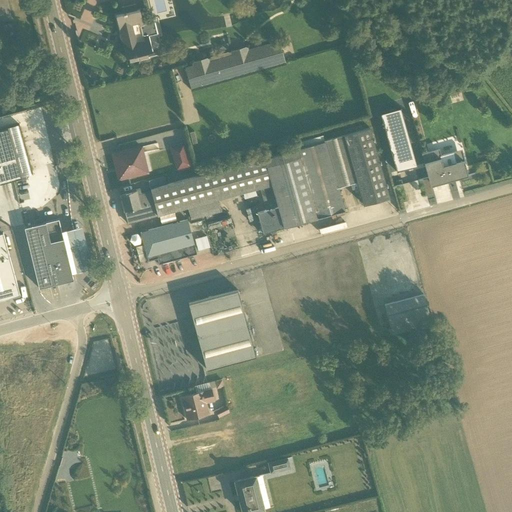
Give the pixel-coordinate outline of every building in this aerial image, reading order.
[(136,10),(135,4),(121,8),(122,13),(115,15),(125,58),(128,57),(129,63),(147,58),(148,58),(146,52),(151,51),(148,36),(156,33),(153,22),(142,24),(139,9),(136,10)] [(12,23),(0,26),(0,39),(1,43),(16,39),(12,23)] [(190,89),(284,62),(278,41),(248,49),(247,46),(191,62),(192,65),(184,68),(185,70),(182,70),(184,76),(186,76),(190,89)] [(380,114),(396,171),(415,166),(399,108),(380,114)] [(344,214),(343,211),(344,210),(337,187),(356,182),(362,205),(389,198),(389,197),(369,127),(323,140),(322,135),(299,141),(295,143),(295,148),(264,157),(283,227),(335,213),(336,217),(344,215),(344,214)] [(6,129),(0,130),(0,181),(19,176),(6,129)] [(183,143),(170,147),(176,170),(190,166),(183,143)] [(118,179),(148,172),(142,147),(141,147),(112,154),(118,179)] [(430,186),(467,176),(463,161),(464,160),(461,149),(440,155),(438,149),(422,153),(428,176),(427,176),(430,186)] [(283,227),(264,157),(166,183),(164,177),(148,181),(150,190),(158,216),(187,208),(190,219),(209,215),(221,211),(218,199),(259,189),(265,210),(256,213),(262,233),(270,231),(276,229),(283,227)] [(127,224),(157,216),(150,190),(140,193),(139,189),(119,194),(127,224)] [(71,274),(61,231),(58,220),(24,228),(38,289),(73,280),(71,274)] [(186,220),(140,233),(147,261),(156,259),(158,264),(158,265),(196,254),(186,220)] [(61,231),(71,274),(92,269),(81,227),(61,231)] [(2,233),(0,233),(0,300),(19,295),(2,233)] [(197,251),(209,247),(206,236),(194,239),(197,251)] [(188,303),(206,369),(255,356),(237,290),(188,303)] [(383,305),(391,334),(431,324),(423,294),(383,305)] [(181,397),(186,420),(209,414),(206,403),(214,401),(210,388),(215,387),(216,388),(223,387),(221,379),(194,386),(196,393),(181,397)] [(228,413),(226,405),(214,411),(218,418),(228,413)] [(240,446),(280,439),(275,409),(235,416),(240,446)] [(206,440),(186,444),(192,475),(232,467),(228,449),(209,454),(206,440)] [(267,463),(270,474),(290,469),(288,457),(267,463)] [(100,475),(87,477),(91,501),(104,500),(100,475)] [(259,511),(265,511),(255,475),(233,480),(240,511),(259,511)]
